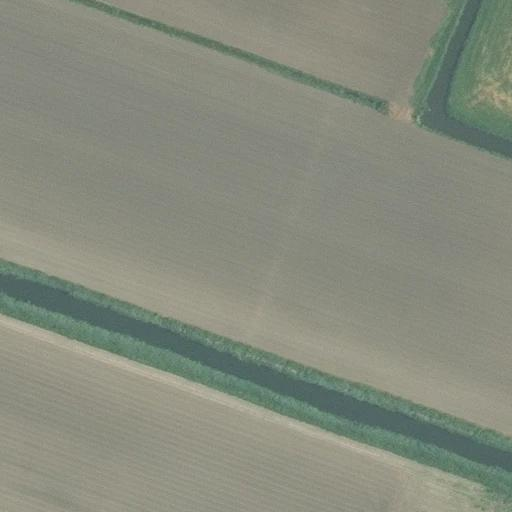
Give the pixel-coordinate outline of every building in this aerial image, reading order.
[(270,175),(258,174),(258,188),(290,190),(290,177),(279,176),(279,184),(269,184),(270,175)] [(10,243),(49,257),(75,267),(86,237),(73,232),(71,237),(52,230),(52,228),(24,218),(24,217),(0,207),(0,236),(11,240),(10,243)] [(374,339),(341,329),(335,350),(355,355),(342,358),(356,362),(359,349),(375,354),(380,379),(511,415),(511,227),(478,218),(475,228),(465,226),(463,215),(455,213),(452,224),(475,230),(452,235),(459,269),(340,237),(352,294),(353,294),(352,292),(359,267),(367,303),(383,307),(374,339)] [(297,218),(267,216),(267,236),(259,236),(259,249),(271,249),(271,267),(289,267),(290,247),(275,246),(276,232),(283,232),(283,237),(296,238),(297,218)] [(298,256),(295,275),(310,277),(313,258),(298,256)] [(280,329),(308,328),(308,340),(318,339),(318,343),(331,342),(331,328),(312,329),(311,315),(280,316),(280,329)]
